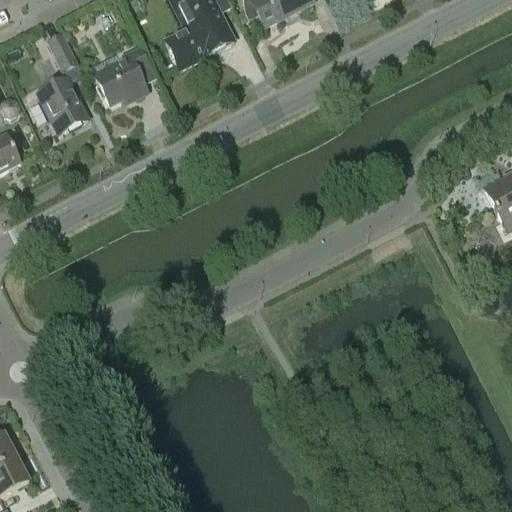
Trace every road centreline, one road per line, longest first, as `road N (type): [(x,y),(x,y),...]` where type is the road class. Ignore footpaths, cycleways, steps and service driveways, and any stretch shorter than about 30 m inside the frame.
road 1 (residential): [(23,373),(160,306),(229,306),(422,186),(455,146),(511,111)]
road 2 (tertiary): [(0,251),(485,0)]
road 3 (residential): [(95,511),(23,373)]
